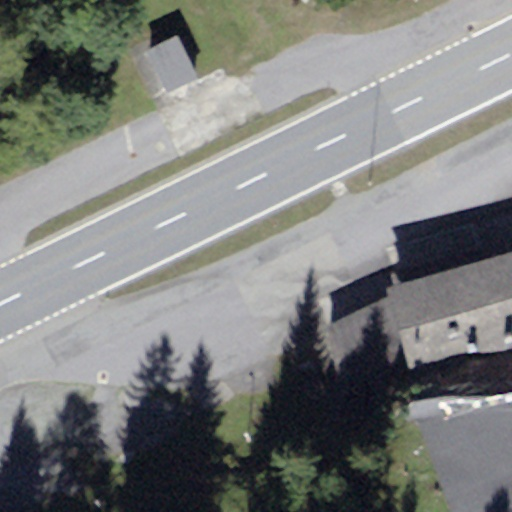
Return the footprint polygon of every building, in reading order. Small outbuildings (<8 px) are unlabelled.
[(178,36),(146,52),(166,92),(198,76),(178,36)] [(413,280),(484,260),(480,246),(409,266),(413,280)] [(511,252),(484,260),(413,280),(389,287),(392,299),(409,366),(411,374),(511,350),(511,252)] [(409,366),(392,299),(327,325),(341,384),(409,366)] [(511,511),(511,391),(419,423),(448,511),(511,511)]
